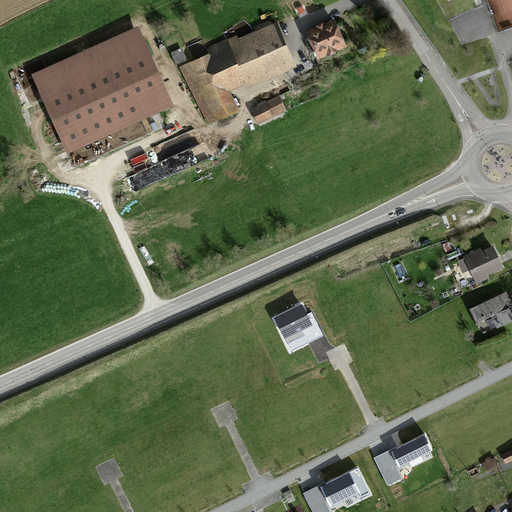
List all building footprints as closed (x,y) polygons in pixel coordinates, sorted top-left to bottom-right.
[(331,22),(307,34),(319,59),(343,47),(331,22)] [(276,25),(226,45),(244,87),(294,67),(276,25)] [(176,109),(138,28),(31,79),(69,160),(176,109)] [(244,87),(226,45),(209,53),(210,57),(181,68),(204,125),(239,111),(231,92),(244,87)] [(180,50),(170,54),(175,65),(185,61),(180,50)] [(166,58),(156,62),(158,69),(169,66),(166,58)] [(277,99),(252,112),(258,124),(283,112),(277,99)] [(492,250),(467,260),(474,279),(500,270),(492,250)] [(511,309),(505,294),(472,309),(478,322),(493,316),(497,323),(511,316),(511,309)] [(285,340),(286,339),(288,344),(304,336),(302,331),(313,326),(303,304),(274,318),(285,340)] [(396,446),(373,458),(387,485),(401,478),(395,465),(398,464),(399,467),(409,462),(411,467),(434,455),(424,435),(397,449),(396,446)] [(511,450),(501,455),(504,462),(511,458),(511,450)] [(493,459),(480,464),(483,471),(495,466),(493,459)] [(357,467),(320,485),(330,506),(347,497),(346,495),(357,489),(361,496),(369,492),(357,467)]
